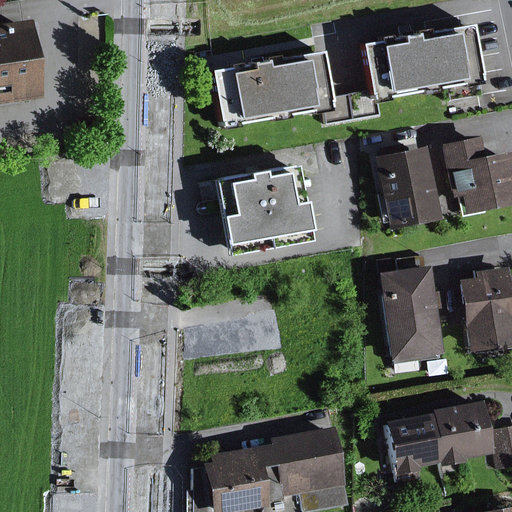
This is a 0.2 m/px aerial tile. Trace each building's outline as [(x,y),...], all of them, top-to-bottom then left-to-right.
[(0,102),(42,96),(30,14),(0,17),(0,102)] [(472,20),(363,39),(374,100),(483,82),(472,20)] [(320,49),(214,68),(224,121),(330,102),(320,49)] [(511,199),(511,150),(511,151),(486,155),(481,133),(444,141),(455,194),(461,192),(464,208),(511,199)] [(422,140),(375,150),(393,228),(440,217),(422,140)] [(299,164),(218,181),(233,247),(313,230),(299,164)] [(430,264),(380,270),(390,356),(440,350),(430,264)] [(511,307),(509,269),(462,272),(467,350),(511,347),(511,307)] [(483,399),(434,409),(445,462),(494,451),(483,399)] [(434,409),(387,419),(398,472),(445,462),(434,409)] [(344,489),(330,424),(202,451),(214,511),(263,511),(262,507),(344,489)] [(511,425),(496,429),(503,464),(511,462),(511,425)]
